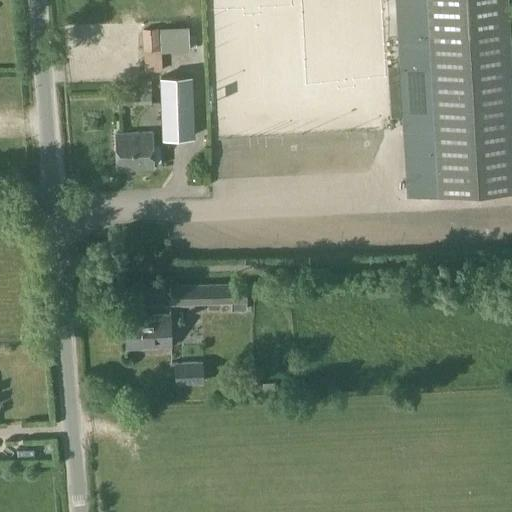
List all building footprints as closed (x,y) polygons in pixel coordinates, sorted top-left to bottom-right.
[(396,0),(407,196),(511,189),(511,84),(507,0),(396,0)] [(180,28),(135,29),(136,69),(155,68),(154,54),(181,53),(180,28)] [(163,135),(192,134),(190,78),(161,79),(163,135)] [(124,104),(149,103),(148,79),(140,79),(141,89),(124,90),(124,104)] [(106,96),(63,95),(62,122),(106,123),(106,96)] [(117,168),(153,167),(152,131),(116,132),(117,168)] [(247,283),(168,287),(169,304),(208,302),(209,310),(246,309),(245,300),(247,300),(247,283)] [(126,347),(171,345),(170,314),(125,316),(126,347)] [(176,384),(202,383),(202,363),(175,364),(176,384)]
